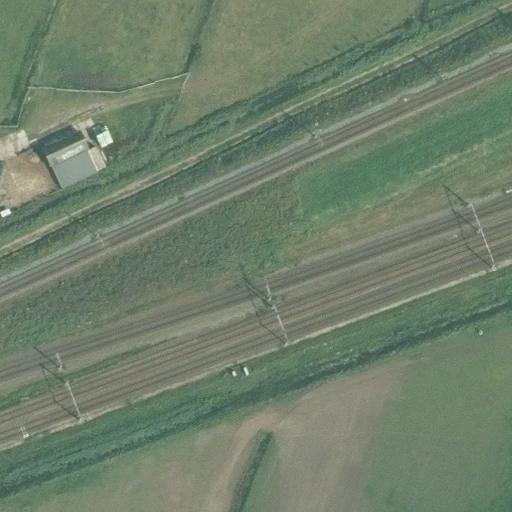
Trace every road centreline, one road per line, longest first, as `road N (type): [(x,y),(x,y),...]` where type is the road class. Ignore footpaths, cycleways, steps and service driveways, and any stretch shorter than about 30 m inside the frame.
road 1 (track): [(0,254),(511,7)]
road 2 (track): [(511,168),(317,240),(288,240)]
road 3 (track): [(0,145),(121,101),(180,90)]
